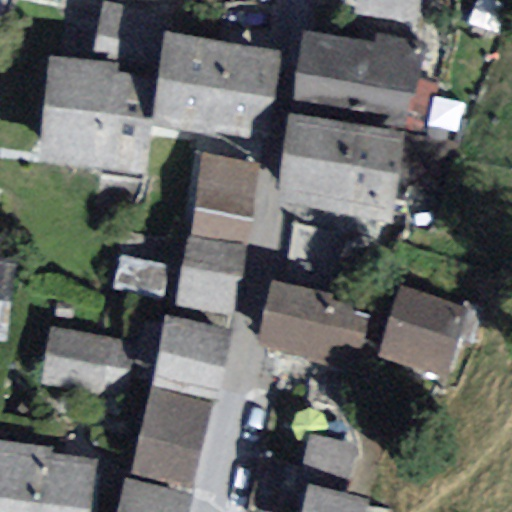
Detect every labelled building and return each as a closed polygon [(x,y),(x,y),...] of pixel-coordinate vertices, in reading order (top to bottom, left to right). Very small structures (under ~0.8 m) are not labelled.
[(264,0),(225,0),(226,9),(265,7),(264,0)] [(421,0),(364,0),(363,24),(420,28),(421,0)] [(264,65),(176,56),(167,147),(255,155),(264,65)] [(417,75),(312,58),(302,118),(407,135),(417,75)] [(158,85),(61,72),(48,169),(145,182),(158,85)] [(411,153),(306,136),(292,223),(397,240),(411,153)] [(204,175),(195,242),(247,249),(256,182),(204,175)] [(191,253),(182,317),(233,325),(242,260),(191,253)] [(21,275),(0,274),(0,345),(18,346),(21,275)] [(368,311),(282,298),(272,364),(358,376),(368,311)] [(462,313),(397,304),(387,375),(452,384),(462,313)] [(172,332),(162,395),(218,404),(228,342),(172,332)] [(125,350),(53,346),(50,408),(123,411),(125,350)] [(158,406),(140,478),(197,492),(214,420),(158,406)] [(306,421),(297,451),(264,441),(245,504),(271,511),(289,511),(302,467),(346,481),(359,437),(306,421)] [(97,511),(100,474),(0,467),(0,511),(97,511)] [(192,511),(192,509),(133,501),(131,511),(192,511)] [(358,511),(312,502),(309,511),(358,511)]
